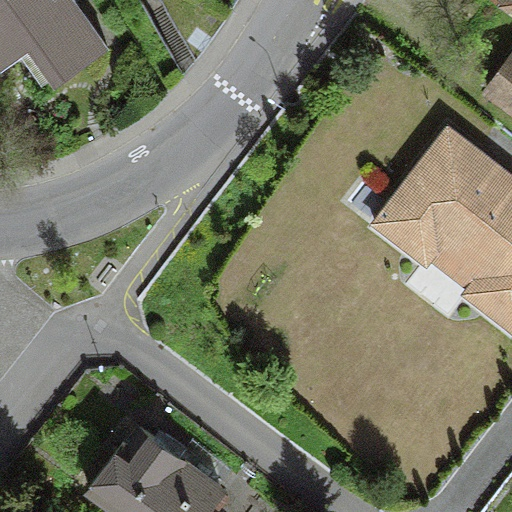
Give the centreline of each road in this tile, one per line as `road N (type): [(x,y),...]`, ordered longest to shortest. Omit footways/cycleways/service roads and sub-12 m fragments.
road 1 (residential): [(86,322),(337,511)]
road 2 (tertiary): [(149,168),(224,111),(300,0)]
road 3 (residential): [(149,168),(140,253),(86,322)]
road 4 (tertiary): [(0,224),(33,222),(149,168)]
